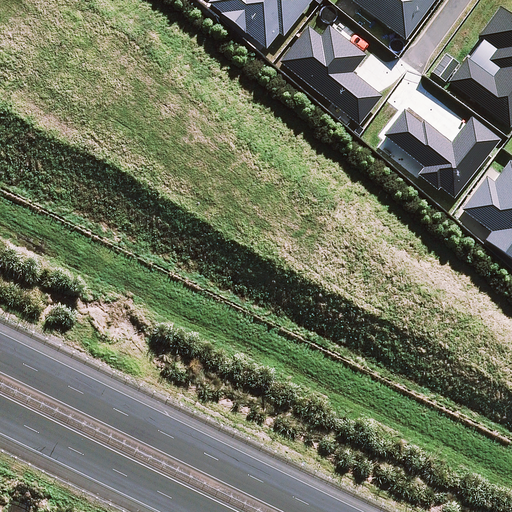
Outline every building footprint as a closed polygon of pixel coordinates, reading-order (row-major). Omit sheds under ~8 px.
[(210,0),(206,5),(266,53),(309,0),(210,0)] [(435,0),(350,0),(402,41),(435,0)] [(477,37),(495,51),(487,61),(497,68),(490,77),(466,58),(447,82),(508,129),(511,124),(511,21),(498,10),(477,37)] [(366,56),(328,26),(319,37),(307,27),(278,63),(358,126),(382,97),(352,73),(366,56)] [(511,162),(509,160),(492,182),(486,177),(454,218),(511,262),(511,162)]
